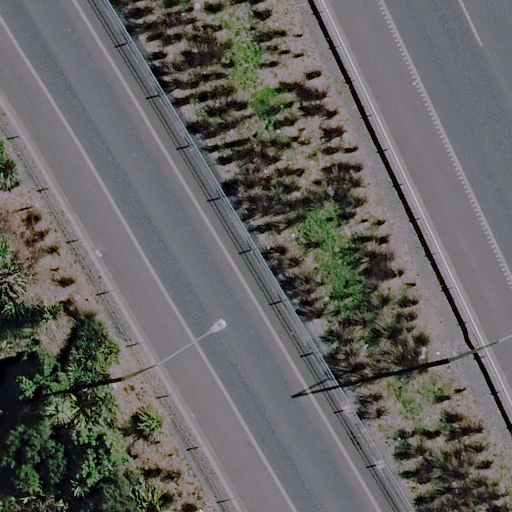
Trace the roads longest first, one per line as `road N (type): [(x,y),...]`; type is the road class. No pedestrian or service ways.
road 1 (motorway): [(316,511),(8,0)]
road 2 (track): [(0,143),(318,0)]
road 3 (motorway): [(511,120),(455,0)]
